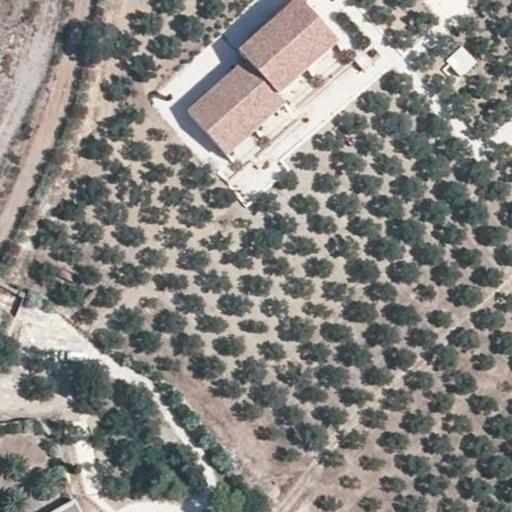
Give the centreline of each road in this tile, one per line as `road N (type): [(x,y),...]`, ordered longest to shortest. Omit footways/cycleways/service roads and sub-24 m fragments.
road 1 (track): [(87,0),(71,72),(0,215)]
road 2 (track): [(0,148),(38,65),(55,0)]
